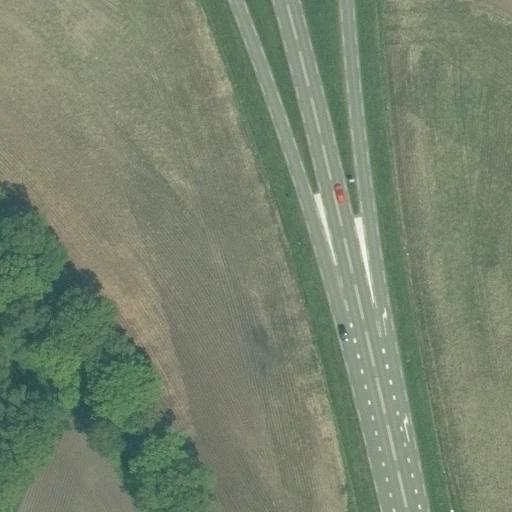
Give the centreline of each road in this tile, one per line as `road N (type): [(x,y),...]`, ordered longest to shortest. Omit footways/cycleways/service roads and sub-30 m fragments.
road 1 (primary): [(236,0),(374,367)]
road 2 (secondary): [(374,367),(288,0)]
road 3 (primary): [(374,367),(347,0)]
road 4 (track): [(0,252),(66,329),(156,511)]
road 5 (primary): [(408,511),(374,367)]
